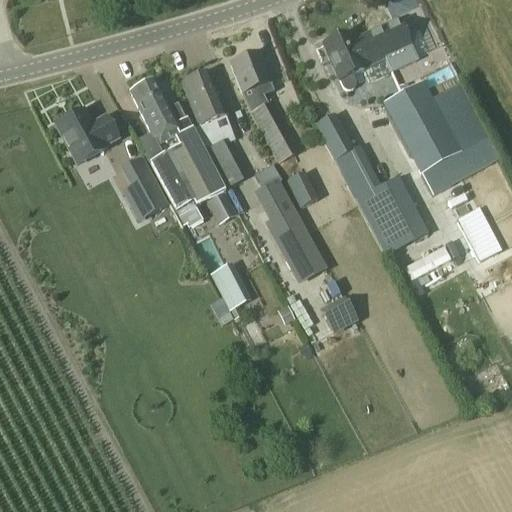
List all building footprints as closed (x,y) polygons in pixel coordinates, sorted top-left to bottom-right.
[(349,36),(323,48),(340,84),(343,90),(344,93),(347,94),(351,94),(353,93),(356,90),(356,87),(356,84),(353,78),(365,72),(364,70),(384,61),(390,75),(417,63),(398,23),(352,44),(349,36)] [(275,96),(272,88),(271,88),(259,57),(231,67),(243,99),(250,117),(279,169),(297,159),(270,107),(266,108),(263,100),(275,96)] [(235,140),(210,76),(183,87),(199,127),(193,129),(205,152),(222,145),(235,140)] [(159,150),(172,143),(183,138),(177,126),(176,122),(155,82),(130,95),(153,139),(152,140),(153,142),(155,143),(159,150)] [(447,133),(422,86),(383,107),(408,153),(430,193),(469,173),(447,133)] [(118,143),(106,121),(92,128),(84,114),(56,129),(77,168),(105,153),(104,150),(118,143)] [(315,130),(384,259),(428,235),(401,183),(383,192),(362,150),(355,152),(338,118),(315,130)] [(206,207),(225,197),(187,122),(177,126),(183,138),(172,143),(176,151),(206,207)] [(204,154),(224,194),(243,184),(222,145),(204,154)] [(185,233),(202,224),(166,157),(149,166),(176,216),(181,226),(185,233)] [(278,185),(280,184),(280,183),(273,170),(255,180),(262,192),(263,193),(278,185)] [(288,185),(302,213),(318,204),(306,177),(288,185)] [(129,190),(146,221),(168,209),(152,178),(129,190)] [(193,245),(207,267),(217,260),(203,239),(193,245)] [(210,279),(228,313),(236,309),(246,304),(228,270),(210,279)] [(349,304),(333,314),(342,330),(359,320),(349,304)]
